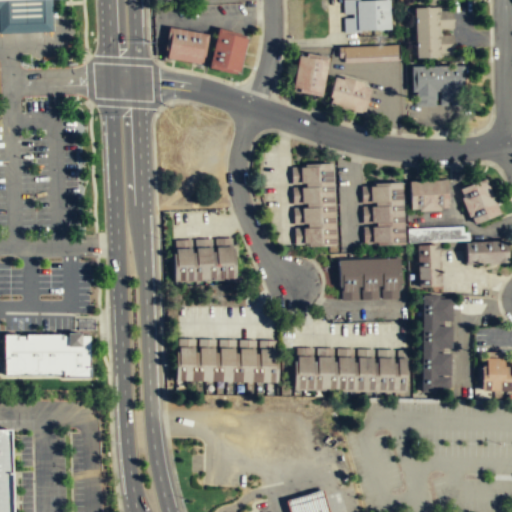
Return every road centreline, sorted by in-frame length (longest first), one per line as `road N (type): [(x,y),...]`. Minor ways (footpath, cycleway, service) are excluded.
road 1 (secondary): [(107,0),(125,436),(136,511)]
road 2 (secondary): [(152,441),(132,0)]
road 3 (tertiary): [(252,108),(387,147),(448,150),(511,140)]
road 4 (residential): [(252,108),(237,157),(240,200),(271,262),(295,283)]
road 5 (tertiary): [(110,81),(193,90),(252,108)]
road 6 (residential): [(507,142),(505,0)]
